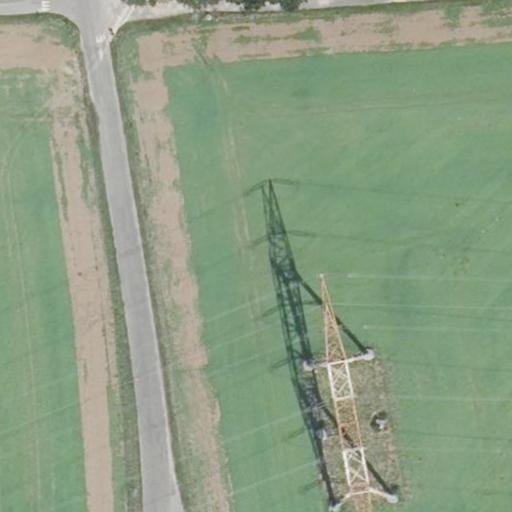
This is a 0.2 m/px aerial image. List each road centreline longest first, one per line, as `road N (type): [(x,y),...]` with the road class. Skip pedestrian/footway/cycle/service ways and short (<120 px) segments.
road 1 (tertiary): [(156,511),(89,3)]
road 2 (unclassified): [(89,3),(204,8),(303,0)]
